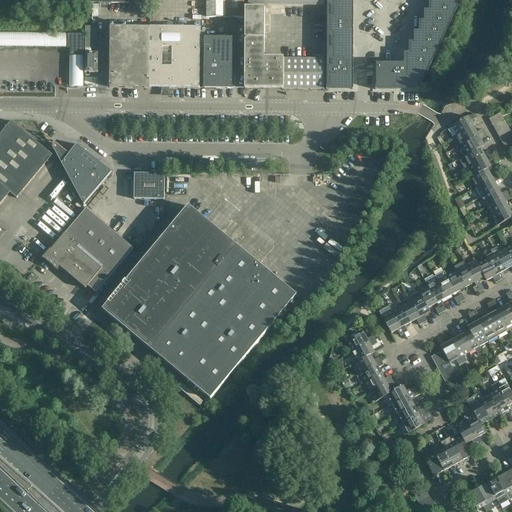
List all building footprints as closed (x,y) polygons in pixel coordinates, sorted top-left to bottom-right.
[(244,18),(244,0),(206,0),(206,18),(244,18)] [(326,0),(327,6),(326,88),(326,90),(327,90),(327,88),(352,88),(352,90),(353,90),(353,88),(352,0),(326,0)] [(419,89),(461,0),(428,0),(428,10),(423,10),(423,21),(418,21),(418,32),(413,32),(413,42),(408,42),(408,53),(403,53),(403,63),(376,63),(376,71),(376,88),(375,88),(375,90),(376,90),(377,90),(377,88),(418,88),(418,90),(419,90),(419,89)] [(245,90),(264,90),(264,60),(265,8),(245,8),(245,86),(245,90)] [(110,88),(150,88),(150,28),(110,28),(110,71),(110,88)] [(200,88),(200,28),(158,28),(155,28),(150,28),(150,88),(154,88),(158,88),(163,88),(200,88)] [(0,35),(0,48),(66,50),(67,37),(0,35)] [(67,35),(67,48),(70,48),(70,56),(83,56),(84,35),(83,35),(67,35)] [(232,86),(233,39),(205,38),(204,88),(232,89),(232,86)] [(98,71),(98,54),(85,54),(85,74),(98,74),(98,71)] [(84,59),(70,59),(70,89),(83,89),(84,59)] [(284,60),(284,90),(324,90),(324,59),(284,59),(284,60)] [(273,60),(264,60),(264,90),(273,90),(284,90),(284,60),(273,60)] [(490,122),(492,125),(504,119),(502,117),(500,113),(489,119),(490,122)] [(452,126),(451,126),(456,135),(454,137),(454,138),(473,128),(470,122),(476,119),(473,114),(452,126)] [(494,128),(495,131),(507,125),(504,119),(492,125),(494,128)] [(0,206),(10,194),(17,199),(53,156),(52,155),(12,122),(0,136),(0,206)] [(497,134),(498,137),(510,130),(507,125),(495,131),(497,134)] [(458,137),(462,146),(484,134),(482,130),(476,133),(473,128),(454,138),(455,139),(458,137)] [(500,140),(501,142),(511,136),(511,134),(511,132),(510,130),(498,137),(500,140)] [(464,156),(465,156),(468,155),(480,149),(484,147),(480,141),(486,137),(484,134),(462,146),(467,154),(464,156)] [(503,145),(505,148),(511,143),(511,136),(501,142),(503,145)] [(57,145),(56,145),(55,145),(54,146),(53,146),(53,147),(53,148),(53,149),(84,206),(112,173),(77,145),(73,150),(70,155),(57,145)] [(465,169),(469,167),(491,155),(489,151),(483,154),(480,149),(468,155),(465,156),(460,159),(465,169)] [(471,177),(471,178),(474,176),(475,177),(487,170),(491,168),(487,162),(493,159),(491,155),(469,167),(474,175),(471,177)] [(471,180),(476,188),(498,176),(496,173),(490,176),(487,170),(475,177),(474,176),(471,178),(468,180),(469,181),(471,180)] [(135,175),(134,200),(165,201),(165,175),(164,175),(149,175),(135,175)] [(478,198),(479,199),(497,189),(494,183),(500,180),(498,176),(476,188),(481,197),(478,198)] [(482,199),(486,207),(508,195),(506,191),(501,194),(497,189),(479,199),(479,200),(482,199)] [(488,217),(489,218),(508,208),(505,202),(510,199),(508,195),(486,207),(491,216),(488,217)] [(456,204),(460,210),(464,207),(465,207),(462,200),(456,204)] [(189,207),(103,311),(108,315),(211,400),(297,296),(189,207)] [(464,207),(460,210),(463,215),(464,217),(468,214),(464,207)] [(492,218),(497,227),(511,218),(511,213),(511,214),(508,208),(489,218),(490,220),(492,218)] [(133,249),(87,210),(86,210),(44,259),(53,267),(56,263),(58,264),(61,266),(60,268),(85,290),(88,287),(92,290),(95,293),(96,293),(133,250),(133,249)] [(465,219),(468,224),(473,221),(471,216),(470,216),(465,219)] [(496,251),(495,252),(505,271),(511,267),(511,269),(511,261),(505,250),(498,254),(496,251)] [(495,255),(487,260),(499,282),(503,280),(499,274),(505,271),(495,252),(494,253),(495,255)] [(474,262),(466,267),(474,282),(480,292),(484,290),(478,280),(483,277),(484,277),(476,263),(476,262),(474,259),(473,259),(472,259),(474,262)] [(477,262),(476,262),(476,263),(484,277),(483,277),(486,282),(492,278),(495,284),(499,282),(487,260),(479,264),(477,262)] [(454,268),(455,269),(465,287),(474,282),(466,267),(463,262),(454,268)] [(455,273),(447,277),(455,293),(465,287),(455,269),(454,270),(455,273)] [(434,277),(436,280),(446,298),(455,293),(447,277),(444,272),(434,277)] [(425,283),(428,288),(437,303),(439,308),(439,307),(443,313),(446,311),(443,305),(441,301),(446,298),(436,280),(434,277),(425,283)] [(418,289),(417,290),(416,291),(418,294),(420,297),(427,309),(437,303),(428,288),(420,293),(418,289)] [(429,312),(427,309),(420,297),(418,294),(409,299),(411,302),(423,323),(426,321),(423,316),(429,312)] [(401,304),(400,305),(410,323),(416,320),(419,325),(423,323),(411,302),(402,307),(401,304)] [(486,317),(497,337),(507,332),(505,328),(496,312),(491,303),(487,305),(490,311),(489,312),(491,314),(486,317)] [(400,308),(392,313),(404,334),(407,332),(404,326),(410,323),(400,305),(399,305),(400,308)] [(496,312),(505,328),(511,324),(511,318),(505,306),(496,312)] [(379,312),(391,334),(397,330),(400,336),(404,334),(392,313),(388,307),(379,312)] [(476,311),(472,313),(488,342),(497,337),(486,317),(482,319),(480,316),(479,317),(476,311)] [(472,325),(467,328),(478,347),(488,342),(472,313),(468,315),(471,321),(470,322),(472,325)] [(469,332),(459,337),(469,353),(474,350),(477,356),(482,353),(478,347),(467,328),(469,332)] [(348,344),(353,352),(374,340),(372,337),(367,340),(363,334),(359,336),(358,333),(357,333),(351,335),(351,337),(353,339),(344,344),(345,345),(348,344)] [(459,337),(450,342),(462,364),(466,362),(463,356),(469,353),(459,337)] [(351,365),(352,366),(370,355),(374,353),(371,347),(376,344),(374,340),(353,352),(357,361),(355,362),(355,363),(351,365)] [(440,348),(442,352),(445,357),(449,364),(455,361),(459,366),(462,364),(450,342),(441,347),(440,348)] [(433,360),(434,363),(445,357),(442,352),(431,358),(433,360)] [(355,365),(359,373),(381,361),(379,358),(373,361),(370,355),(352,366),(352,367),(355,365)] [(449,363),(445,357),(434,363),(436,366),(438,369),(449,363)] [(499,363),(496,357),(490,360),(493,366),(499,363)] [(361,385),(362,385),(380,374),(377,369),(383,365),(381,361),(359,373),(356,375),(361,385)] [(452,369),(449,363),(438,369),(439,372),(441,375),(452,369)] [(488,372),(490,377),(500,371),(498,367),(488,372)] [(455,374),(452,369),(441,375),(442,378),(444,380),(455,374)] [(365,384),(370,393),(391,381),(389,377),(384,380),(380,374),(362,385),(362,386),(365,384)] [(458,380),(455,374),(444,380),(445,383),(447,386),(458,380)] [(484,375),(478,378),(482,384),(488,381),(484,375)] [(461,384),(458,380),(447,386),(448,389),(450,392),(456,389),(462,386),(461,384)] [(504,380),(495,385),(507,407),(511,403),(511,392),(508,385),(507,385),(504,380)] [(372,404),(382,399),(403,387),(402,387),(391,393),(388,387),(393,384),(391,381),(370,393),(374,401),(372,402),(372,404)] [(494,392),(488,396),(499,415),(509,410),(507,407),(495,385),(491,387),(494,392)] [(387,408),(392,405),(408,396),(412,394),(418,391),(416,388),(406,393),(403,387),(382,399),(387,408)] [(480,393),(476,395),(488,417),(490,421),(490,420),(490,419),(492,418),(493,419),(499,415),(488,396),(483,399),(480,393)] [(472,397),(472,398),(466,401),(473,413),(478,422),(479,422),(481,426),(487,422),(486,421),(489,419),(490,421),(488,417),(476,395),(472,397)] [(394,415),(395,416),(413,406),(408,396),(392,405),(397,414),(394,415)] [(398,427),(400,426),(428,410),(426,407),(417,412),(413,406),(395,416),(393,417),(398,427)] [(428,410),(400,426),(399,427),(403,435),(405,435),(407,434),(408,434),(424,425),(421,419),(430,414),(428,410)] [(481,426),(479,422),(478,422),(473,413),(463,418),(466,423),(478,445),(482,443),(479,437),(485,434),(481,426)] [(456,425),(455,426),(463,440),(465,445),(466,444),(471,441),(474,447),(478,445),(466,423),(458,428),(456,425)] [(472,456),(466,444),(465,445),(463,440),(457,443),(454,437),(450,440),(462,462),(472,456)] [(444,451),(453,467),(462,462),(450,440),(449,438),(440,443),(444,451)] [(431,450),(443,472),(453,467),(444,451),(438,454),(435,448),(431,450)] [(424,461),(433,477),(443,472),(431,450),(428,452),(431,458),(424,461)] [(511,484),(506,473),(497,478),(509,500),(511,498),(511,497),(509,493),(511,491),(511,484)] [(497,478),(487,484),(496,500),(499,505),(505,502),(509,500),(497,478)] [(487,484),(478,489),(490,511),(493,509),(490,503),(496,500),(487,484)] [(467,494),(477,511),(483,507),(485,511),(487,511),(490,511),(478,489),(467,494)] [(414,497),(418,503),(429,496),(427,493),(426,490),(414,497)] [(418,503),(421,508),(432,502),(431,499),(429,496),(418,503)] [(421,508),(422,511),(427,511),(435,508),(434,505),(432,502),(421,508)]
